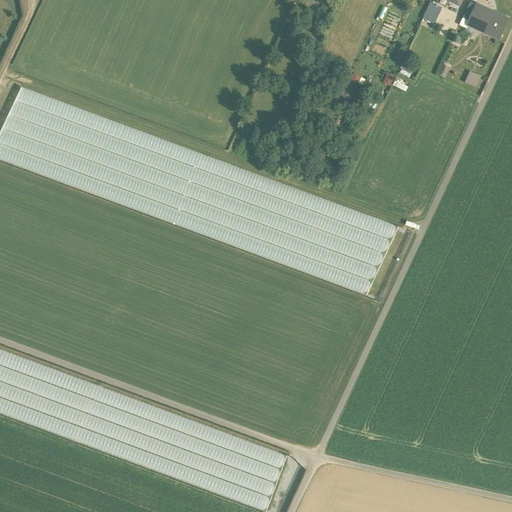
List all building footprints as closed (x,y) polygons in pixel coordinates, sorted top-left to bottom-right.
[(470,2),(462,18),(469,21),(476,5),(470,2)] [(442,8),(430,3),(423,18),(434,24),(442,8)] [(509,19),(477,4),(476,5),(469,21),(467,25),(476,29),(478,26),(500,37),(509,19)] [(448,68),(442,65),(437,75),(444,78),(448,68)] [(384,82),(393,85),(396,75),(387,72),(384,82)] [(480,77),(469,73),(465,82),(476,87),(480,77)] [(17,91),(0,141),(0,164),(374,291),(398,220),(17,91)] [(269,510),(290,449),(0,352),(0,409),(17,416),(18,412),(48,422),(47,426),(59,430),(59,432),(71,436),(70,437),(180,474),(180,475),(196,480),(204,483),(204,485),(210,487),(209,490),(269,510)]
